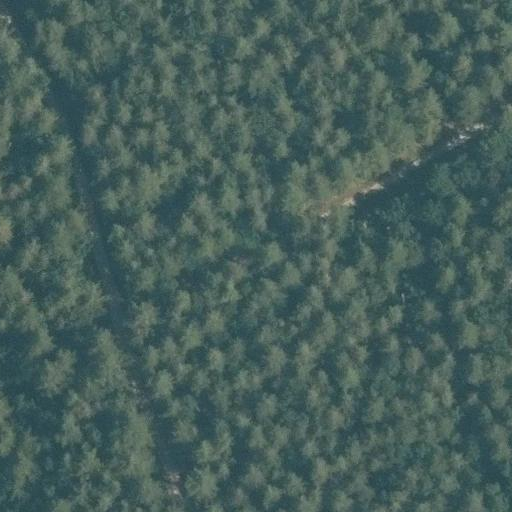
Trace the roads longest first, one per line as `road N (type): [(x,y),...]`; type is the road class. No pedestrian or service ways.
road 1 (unknown): [(0,11),(57,108),(102,251),(113,323),(189,511)]
road 2 (track): [(511,107),(113,323)]
